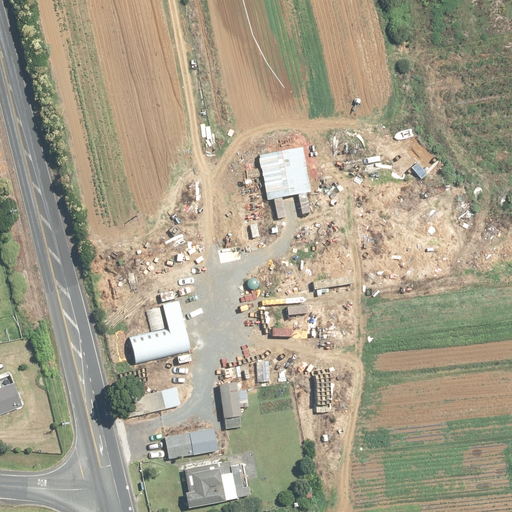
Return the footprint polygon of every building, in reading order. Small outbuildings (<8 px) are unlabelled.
[(309,193),(301,149),(258,157),(267,201),(309,193)] [(188,351),(177,303),(162,306),(167,330),(128,339),(134,363),(188,351)] [(268,363),(256,363),(257,383),(269,383),(268,363)] [(247,401),(243,383),(217,388),(225,431),(242,427),(237,403),(247,401)] [(0,415),(21,408),(12,385),(0,389),(0,415)] [(179,406),(175,389),(160,392),(165,410),(179,406)] [(215,452),(211,429),(163,437),(168,460),(215,452)] [(228,469),(227,464),(184,473),(188,493),(184,494),(187,510),(248,497),(241,466),(228,469)]
